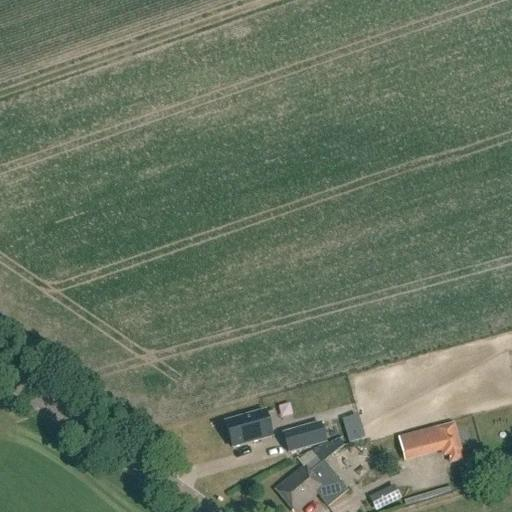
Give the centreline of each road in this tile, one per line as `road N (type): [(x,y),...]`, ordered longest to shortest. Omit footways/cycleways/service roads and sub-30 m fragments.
road 1 (track): [(268,0),(0,92)]
road 2 (tertiary): [(209,511),(0,370)]
